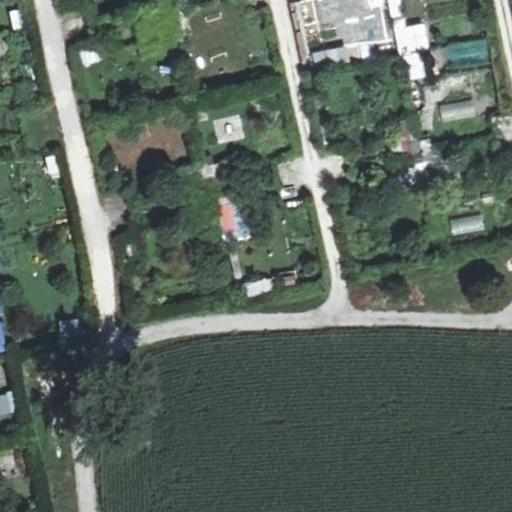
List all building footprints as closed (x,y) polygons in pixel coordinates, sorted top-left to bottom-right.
[(141,0),(143,8),(177,3),(176,0),(141,0)] [(425,21),(396,26),(401,54),(429,49),(425,21)] [(441,118),(476,113),(474,99),(440,104),(441,118)] [(410,139),(412,152),(392,154),(396,181),(440,175),(434,136),(410,139)] [(483,214),(450,217),(451,233),(484,230),(483,214)] [(245,294),(273,289),(271,278),(243,283),(245,294)] [(10,390),(0,392),(0,415),(16,410),(10,390)] [(0,477),(19,476),(17,455),(0,456),(0,477)]
